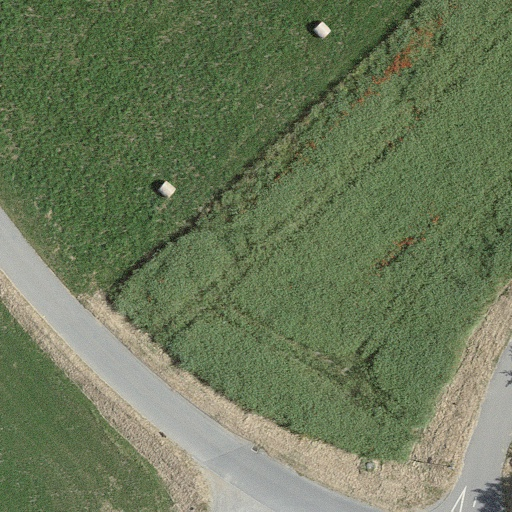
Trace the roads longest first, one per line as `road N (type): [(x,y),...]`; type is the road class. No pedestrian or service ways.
road 1 (residential): [(329,511),(273,487),(141,390),(0,236)]
road 2 (residential): [(511,387),(469,511)]
